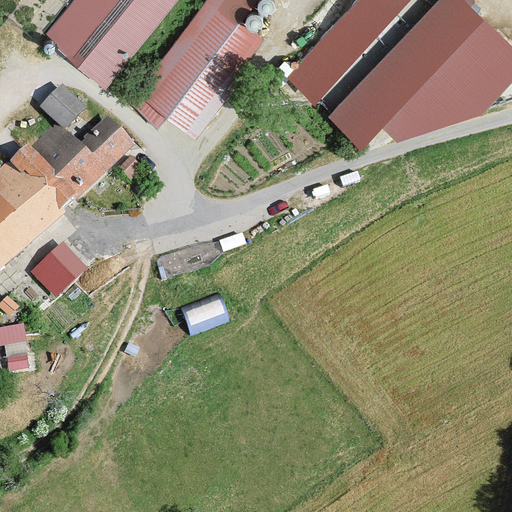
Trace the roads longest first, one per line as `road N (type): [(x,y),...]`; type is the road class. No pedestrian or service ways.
road 1 (track): [(0,471),(67,419),(100,372),(136,299),(158,228)]
road 2 (track): [(304,0),(158,228)]
